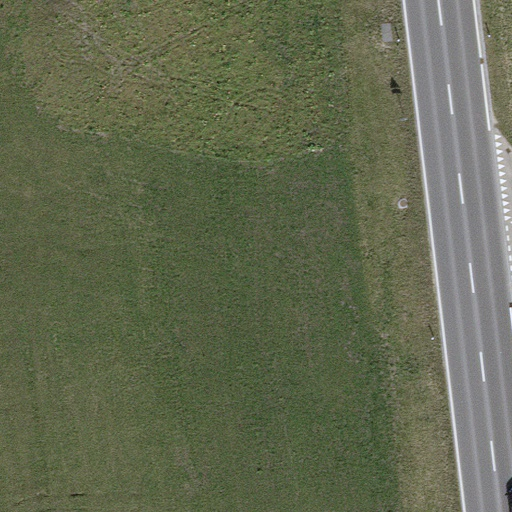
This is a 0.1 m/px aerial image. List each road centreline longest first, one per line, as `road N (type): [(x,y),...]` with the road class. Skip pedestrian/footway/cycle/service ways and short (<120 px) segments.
road 1 (secondary): [(467,226),(501,511)]
road 2 (secondary): [(440,0),(467,226)]
